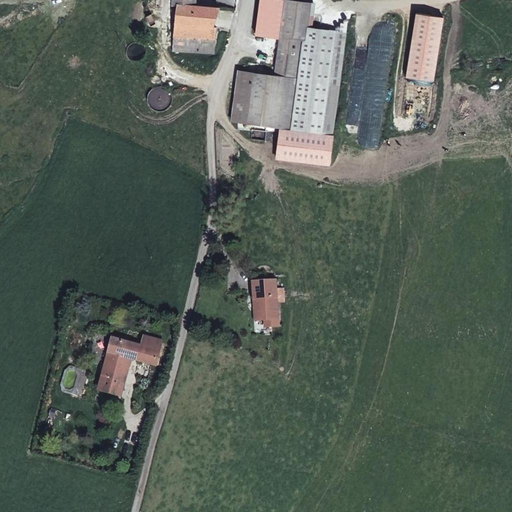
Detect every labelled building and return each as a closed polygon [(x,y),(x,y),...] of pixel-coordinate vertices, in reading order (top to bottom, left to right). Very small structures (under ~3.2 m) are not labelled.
[(174,0),(174,5),(177,5),(175,33),(213,33),(223,4),(211,3),(210,0),(174,0)] [(260,128),(291,130),(303,41),(312,42),(313,31),(310,30),(313,4),(287,1),(276,75),(239,72),(233,127),(260,128)] [(323,131),(336,33),(313,31),(312,42),(303,41),(291,130),(323,131)] [(174,59),(207,59),(207,53),(213,33),(175,33),(174,59)] [(207,53),(207,59),(216,59),(216,48),(222,33),(213,33),(207,53)] [(282,327),(282,281),(259,280),(259,297),(264,297),(264,312),(259,312),(259,320),(267,319),(267,327),(282,327)] [(122,394),(125,395),(135,358),(161,364),(167,340),(148,336),(145,344),(114,337),(101,389),(115,392),(122,394)] [(122,394),(115,392),(113,399),(121,401),(122,394)]
